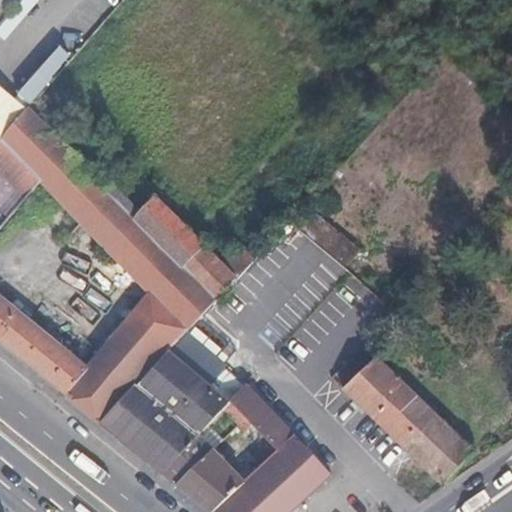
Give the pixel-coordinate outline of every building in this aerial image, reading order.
[(0,143),(3,140),(28,111),(0,86),(0,143)] [(29,109),(28,111),(3,140),(42,181),(153,296),(188,332),(236,280),(167,208),(155,197),(135,216),(29,109)] [(3,140),(0,143),(0,231),(42,181),(3,140)] [(188,332),(153,296),(86,367),(125,399),(173,349),(188,332)] [(0,340),(102,424),(125,399),(86,367),(0,297),(0,340)] [(102,424),(162,474),(189,444),(217,413),(228,401),(173,349),(125,399),(102,424)] [(477,452),(376,358),(344,390),(444,486),(477,452)] [(242,488),(216,511),(294,511),(333,476),(248,386),(240,388),(229,401),(242,416),(277,454),(256,474),(242,488)] [(229,401),(228,401),(217,413),(231,428),(242,416),(229,401)] [(238,454),(256,474),(277,454),(242,416),(231,428),(247,444),(238,454)] [(189,444),(162,474),(178,486),(204,457),(189,444)] [(216,511),(242,488),(204,457),(178,486),(196,501),(209,511),(216,511)]
